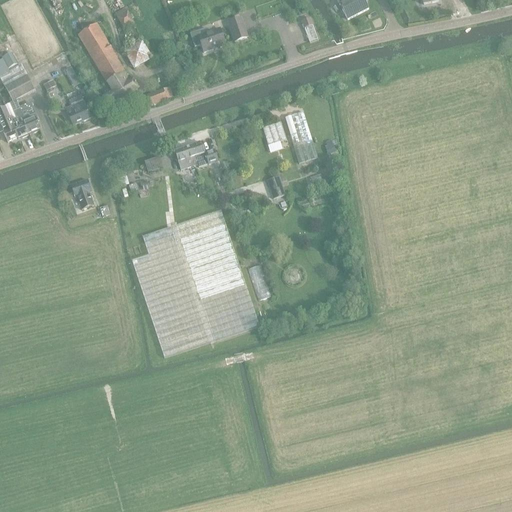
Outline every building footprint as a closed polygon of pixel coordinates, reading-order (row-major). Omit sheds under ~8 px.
[(339,0),(338,0),(339,3),(341,5),(339,5),(340,6),(341,6),(343,10),(342,11),(348,21),(369,9),(364,0),(339,0)] [(134,24),(128,13),(127,13),(125,9),(114,15),(124,31),(134,24)] [(241,20),(229,24),(235,43),(247,39),(241,20)] [(310,20),(303,23),(310,43),(317,40),(310,20)] [(110,110),(139,90),(133,80),(130,82),(97,26),(78,37),(112,92),(103,100),(110,110)] [(197,33),(190,35),(195,49),(201,47),(203,54),(213,50),(213,49),(225,45),(219,29),(209,33),(207,29),(197,33)] [(0,76),(0,79),(12,103),(35,90),(28,77),(27,77),(20,65),(0,76)] [(72,70),(67,73),(69,78),(75,75),(72,70)] [(53,81),(43,86),(44,88),(46,92),(53,88),(55,87),(53,81)] [(169,88),(147,96),(151,108),(173,99),(169,88)] [(86,109),(84,103),(81,97),(70,102),(72,108),(66,110),(69,116),(68,116),(73,127),(91,120),(86,109)] [(10,104),(5,107),(6,109),(19,139),(29,134),(25,123),(19,126),(14,113),(10,104)] [(6,109),(0,111),(0,124),(3,132),(8,143),(19,139),(6,109)] [(15,112),(14,113),(19,126),(25,123),(29,134),(32,133),(32,134),(38,131),(38,130),(40,130),(37,124),(39,123),(36,117),(34,116),(30,118),(28,115),(23,117),(20,110),(15,112)] [(300,164),(318,158),(304,112),(285,118),(300,164)] [(268,146),(287,140),(281,123),(262,129),(268,146)] [(202,144),(192,147),(195,158),(190,159),(193,168),(197,166),(198,168),(208,165),(208,166),(218,163),(214,152),(205,155),(202,144)] [(333,146),(325,148),(328,156),(336,154),(333,146)] [(181,171),(193,168),(190,159),(195,158),(192,147),(175,152),(181,171)] [(148,174),(163,169),(160,158),(144,163),(148,174)] [(117,188),(129,185),(124,168),(112,171),(117,188)] [(320,176),(310,179),(312,185),(322,182),(320,176)] [(279,180),(267,184),(272,201),(284,198),(279,180)] [(94,208),(90,195),(92,195),(87,181),(71,187),(75,200),(77,200),(82,212),(94,208)] [(100,210),(102,218),(110,216),(107,207),(100,210)] [(167,360),(261,327),(220,212),(143,239),(150,257),(132,263),(167,360)]
